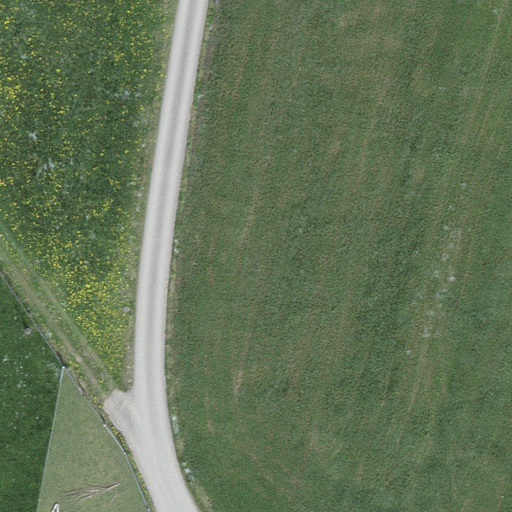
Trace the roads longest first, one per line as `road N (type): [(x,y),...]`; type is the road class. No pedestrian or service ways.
road 1 (track): [(185,511),(155,438),(147,343),(194,0)]
road 2 (track): [(0,251),(90,387),(155,438)]
